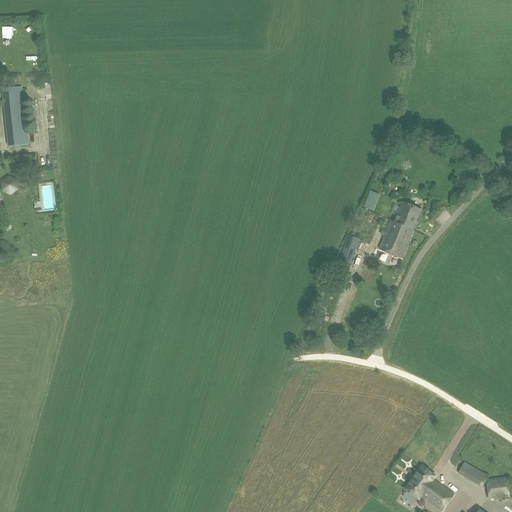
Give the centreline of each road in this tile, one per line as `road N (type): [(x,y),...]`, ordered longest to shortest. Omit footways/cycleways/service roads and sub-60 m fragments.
road 1 (unclassified): [(372,365),(423,251),(511,153)]
road 2 (unclassified): [(511,440),(431,387),(372,365)]
